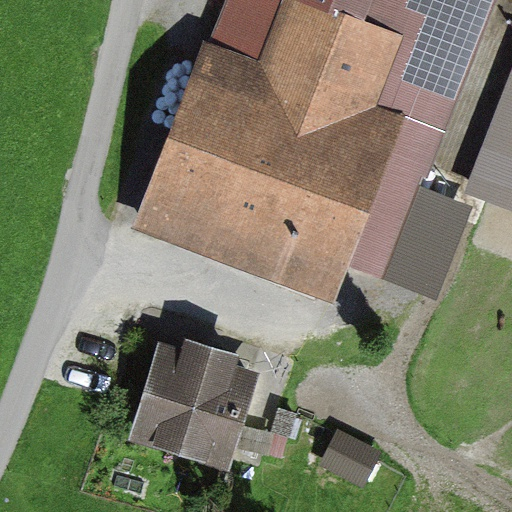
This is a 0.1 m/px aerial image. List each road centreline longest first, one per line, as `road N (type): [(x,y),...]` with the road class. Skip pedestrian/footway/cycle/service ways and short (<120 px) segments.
road 1 (track): [(511,147),(441,288),(407,336),(353,347),(80,247)]
road 2 (unclassified): [(0,454),(80,247),(133,0)]
road 3 (track): [(508,511),(408,448),(368,396),(353,347)]
